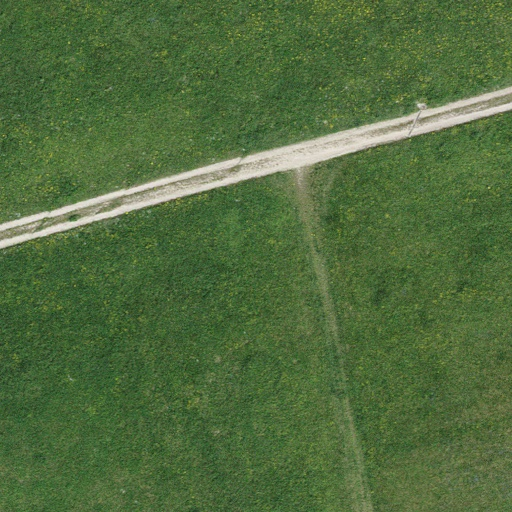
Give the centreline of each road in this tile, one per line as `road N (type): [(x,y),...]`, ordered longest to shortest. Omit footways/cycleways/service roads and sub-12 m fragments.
road 1 (track): [(0,234),(511,94)]
road 2 (track): [(305,150),(351,511)]
